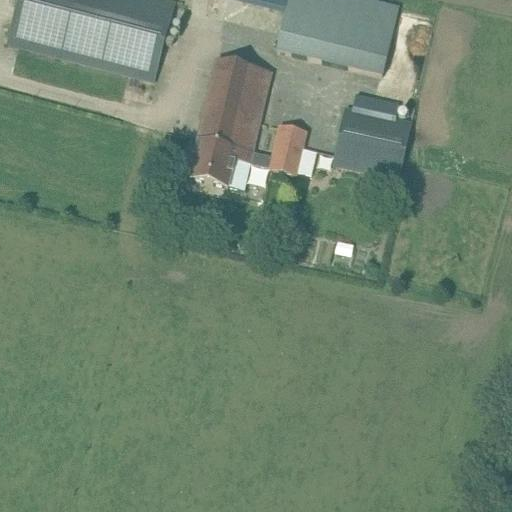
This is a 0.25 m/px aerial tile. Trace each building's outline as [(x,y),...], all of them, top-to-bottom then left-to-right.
[(20,0),(8,46),(154,84),(175,6),(153,0),(20,0)] [(288,0),(277,55),(292,58),(383,78),(398,10),(351,0),(288,0)] [(199,141),(189,181),(209,186),(228,190),(234,165),(295,179),(295,176),(311,180),(317,155),(301,151),(304,139),(279,133),(272,163),(252,158),(271,77),(236,69),(217,64),(199,141)] [(333,172),(399,185),(412,126),(345,112),(333,172)] [(55,185),(49,211),(76,216),(81,190),(55,185)]
